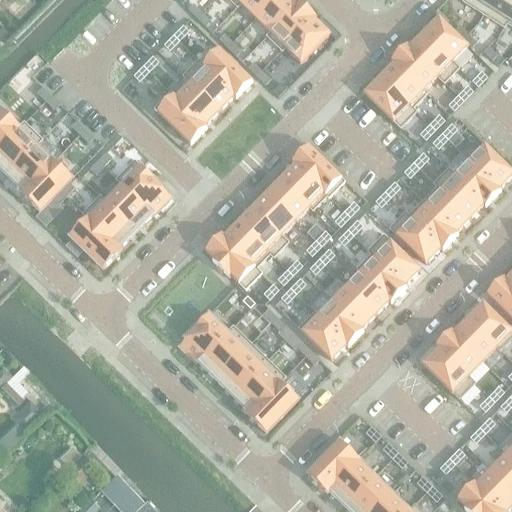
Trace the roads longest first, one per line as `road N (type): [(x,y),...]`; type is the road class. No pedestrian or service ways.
road 1 (residential): [(104,317),(372,42)]
road 2 (residential): [(511,227),(267,478)]
road 3 (residential): [(104,317),(267,478)]
road 4 (residential): [(0,217),(104,317)]
